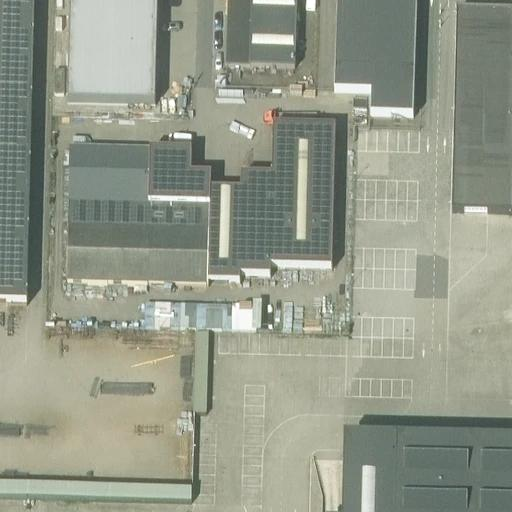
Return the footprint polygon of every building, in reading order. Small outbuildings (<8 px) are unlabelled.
[(0,0),(0,308),(26,309),(33,0),(0,0)] [(73,0),(71,68),(70,106),(154,108),(156,0),(73,0)] [(227,0),(225,70),(294,72),(296,0),(227,0)] [(413,122),(416,0),(337,0),(334,97),(370,98),(370,121),(413,122)] [(511,5),(488,5),(488,16),(472,15),(457,15),(454,147),(367,145),(366,214),(511,217),(511,5)] [(170,84),(169,109),(182,109),(183,85),(170,84)] [(331,274),(335,131),(272,130),(271,179),(240,179),(240,194),(223,194),(210,193),(210,179),(190,178),(191,155),(69,152),(66,287),(208,290),(208,287),(240,288),(240,281),(270,282),(270,272),(331,274)] [(351,228),(350,247),(398,250),(399,237),(413,238),(414,222),(393,221),(392,230),(351,228)] [(365,331),(502,314),(498,275),(360,292),(365,331)] [(163,327),(204,326),(204,304),(163,305),(163,327)] [(202,333),(202,348),(227,347),(227,332),(202,333)] [(14,427),(36,428),(36,418),(15,417),(14,427)] [(75,437),(75,448),(124,447),(124,427),(104,428),(104,436),(75,437)] [(396,511),(397,463),(343,462),(343,471),(341,511),(396,511)] [(28,495),(107,496),(108,487),(28,485),(28,495)] [(113,489),(113,498),(192,499),(192,490),(113,489)] [(198,502),(279,503),(279,493),(198,492),(198,502)]
